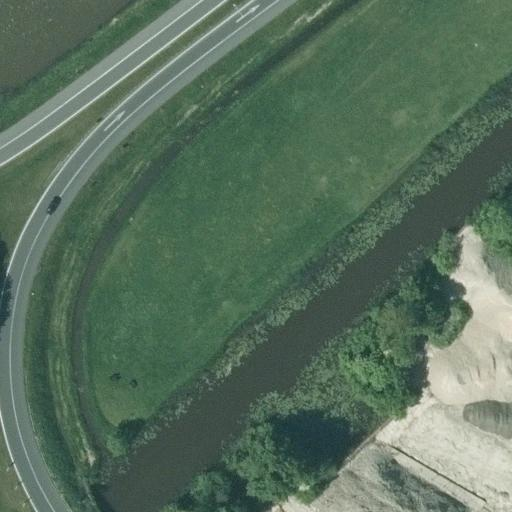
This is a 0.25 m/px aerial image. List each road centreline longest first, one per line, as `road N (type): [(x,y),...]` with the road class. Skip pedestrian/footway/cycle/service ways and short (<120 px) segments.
road 1 (motorway): [(43,511),(22,472),(3,390),(6,314),(26,242),(62,181),(119,117),(270,0)]
road 2 (motorway): [(211,0),(0,157)]
